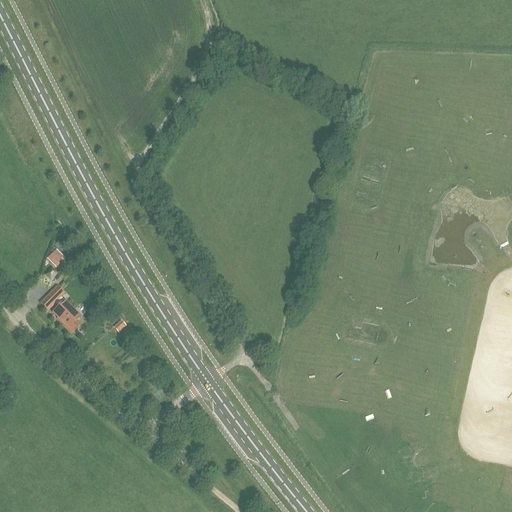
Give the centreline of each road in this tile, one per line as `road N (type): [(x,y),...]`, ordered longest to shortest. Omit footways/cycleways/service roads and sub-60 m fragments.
road 1 (secondary): [(207,382),(131,264),(0,16)]
road 2 (unclassified): [(147,426),(91,390),(0,299)]
road 3 (secondary): [(307,511),(207,382)]
